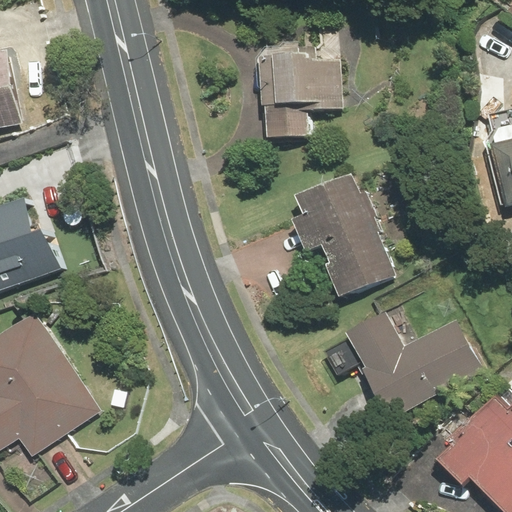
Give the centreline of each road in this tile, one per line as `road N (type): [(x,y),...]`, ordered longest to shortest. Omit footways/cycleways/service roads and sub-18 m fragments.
road 1 (tertiary): [(112,0),(174,254),(252,413)]
road 2 (residential): [(252,413),(111,511)]
road 3 (tertiary): [(252,413),(327,511)]
